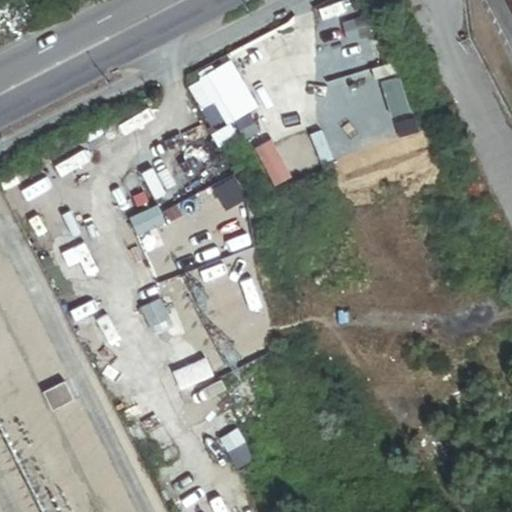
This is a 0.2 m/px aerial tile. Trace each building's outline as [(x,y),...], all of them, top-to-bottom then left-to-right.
[(229,123),(247,114),(224,69),(189,87),(202,113),(219,104),(229,123)] [(349,118),(359,146),(386,137),(377,109),(349,118)] [(255,153),(273,144),(258,115),(240,124),(255,153)] [(286,182),(319,168),(306,138),(290,145),(295,156),(278,164),(286,182)] [(64,377),(43,388),(52,406),(73,395),(64,377)] [(225,401),(199,411),(207,434),(234,425),(225,401)]
